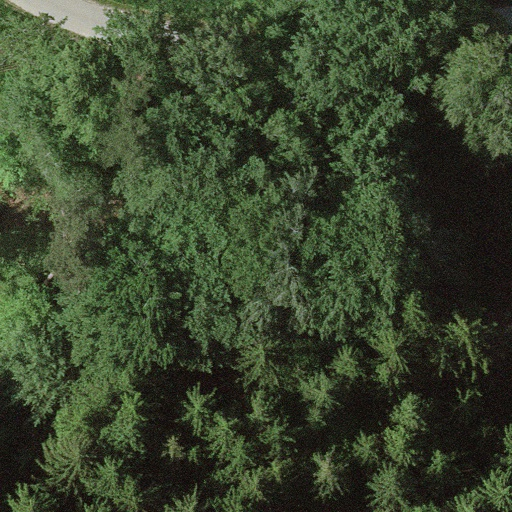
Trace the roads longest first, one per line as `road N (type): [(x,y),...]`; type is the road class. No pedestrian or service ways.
road 1 (unclassified): [(45,0),(196,49),(420,35),(511,17)]
road 2 (track): [(196,49),(0,95)]
